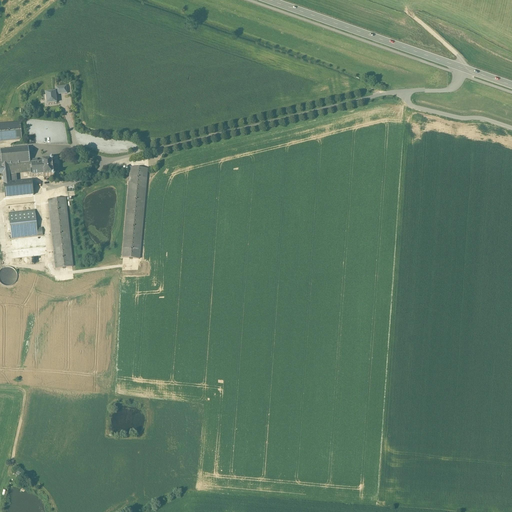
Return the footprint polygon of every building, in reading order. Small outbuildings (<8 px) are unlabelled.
[(56,93),(45,94),(46,105),(57,104),(56,96),(67,95),(66,87),(56,88),(56,93)] [(20,123),(0,125),(0,141),(22,139),(20,123)] [(28,149),(0,151),(0,154),(1,167),(8,166),(28,164),(29,164),(29,161),(28,149)] [(50,162),(42,162),(42,164),(37,164),(37,163),(36,163),(35,161),(29,161),(29,164),(28,164),(28,165),(31,165),(32,178),(43,177),(44,178),(52,177),(53,178),(54,177),(54,176),(52,175),(52,172),(52,167),(51,162),(52,161),(52,160),(50,160),(50,162)] [(8,166),(1,167),(2,175),(3,184),(10,184),(8,166)] [(147,169),(131,168),(123,258),(139,259),(147,169)] [(10,184),(3,184),(5,199),(33,196),(32,182),(10,184)] [(65,198),(49,200),(56,269),(72,268),(65,198)] [(35,211),(9,214),(11,239),(42,236),(42,229),(37,230),(35,211)] [(24,250),(13,250),(13,258),(24,257),(24,250)] [(17,280),(18,276),(17,272),(15,269),(11,267),(8,267),(4,267),(1,270),(0,271),(0,281),(1,283),(4,285),(8,286),(12,285),(15,283),(17,280)]
